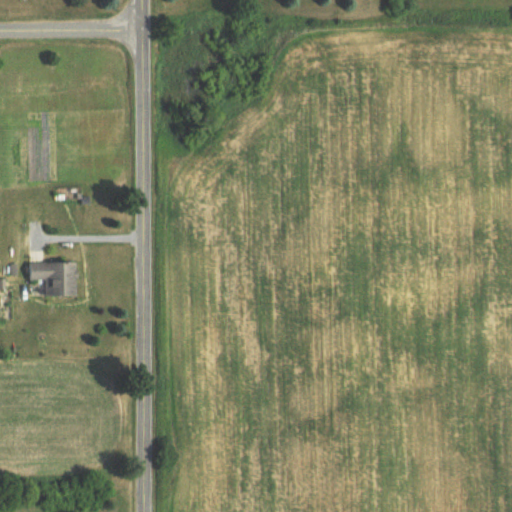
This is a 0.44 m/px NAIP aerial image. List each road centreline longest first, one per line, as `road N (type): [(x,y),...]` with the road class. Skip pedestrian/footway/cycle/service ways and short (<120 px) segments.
road 1 (tertiary): [(143,511),(139,0)]
road 2 (residential): [(0,33),(140,31)]
